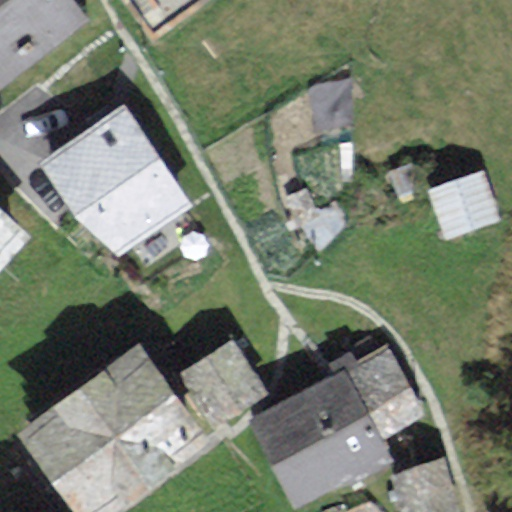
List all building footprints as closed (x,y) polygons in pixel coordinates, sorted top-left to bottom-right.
[(0,0),(0,66),(72,24),(57,0),(0,0)] [(161,190),(107,117),(30,174),(83,247),(161,190)] [(410,160),(386,170),(397,198),(422,188),(410,160)] [(447,235),(498,218),(483,177),(433,194),(447,235)] [(310,184),(283,197),(298,227),(325,213),(310,184)] [(0,256),(19,235),(0,218),(0,256)] [(228,341),(178,378),(210,421),(260,384),(228,341)] [(119,345),(1,438),(59,511),(95,511),(192,436),(119,345)] [(397,354),(357,371),(384,432),(423,414),(397,354)] [(342,379),(247,418),(282,503),(377,464),(342,379)] [(449,464),(400,478),(410,511),(443,511),(462,507),(449,464)]
